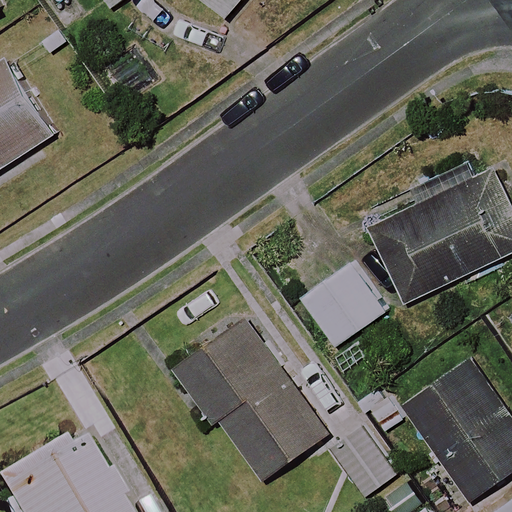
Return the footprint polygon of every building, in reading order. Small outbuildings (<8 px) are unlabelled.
[(214,0),(232,15),(245,0),(214,0)] [(0,172),(57,136),(10,62),(0,68),(0,172)] [(511,253),(511,195),(499,169),(376,228),(411,302),(511,253)] [(389,310),(355,261),(303,297),(338,346),(389,310)] [(181,371),(220,422),(224,418),(270,478),(334,430),(250,318),(181,371)] [(511,472),(511,409),(469,351),(402,401),(475,499),(511,472)] [(372,426),(334,453),(367,501),(406,475),(372,426)] [(124,511),(79,434),(0,480),(0,484),(15,511),(124,511)]
